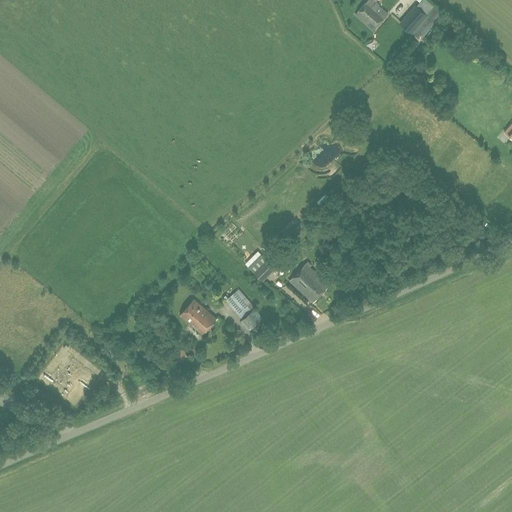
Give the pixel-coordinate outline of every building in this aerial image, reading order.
[(367,0),(354,15),(373,31),(387,14),(371,0),(367,0)] [(416,5),(399,23),(412,34),(428,15),(416,5)] [(392,56),(388,60),(394,66),(398,61),(392,56)] [(302,225),(308,233),(312,229),(306,222),(302,225)] [(263,281),(271,273),(276,269),(266,258),(253,271),(263,281)] [(290,280),(313,302),(329,284),(307,263),(290,280)] [(226,300),(242,319),(240,321),(248,330),(263,318),(256,307),(249,313),(247,311),(254,306),(239,289),(226,300)] [(180,315),(202,334),(216,318),(194,299),(180,315)] [(179,346),(174,338),(167,342),(172,350),(179,346)] [(121,359),(125,353),(116,345),(111,351),(121,359)] [(63,364),(67,368),(77,356),(65,347),(47,368),(54,375),(63,364)] [(175,353),(180,362),(189,357),(184,348),(175,353)] [(180,362),(175,353),(165,359),(173,374),(183,368),(180,362)] [(75,378),(87,387),(94,379),(82,370),(75,378)]
